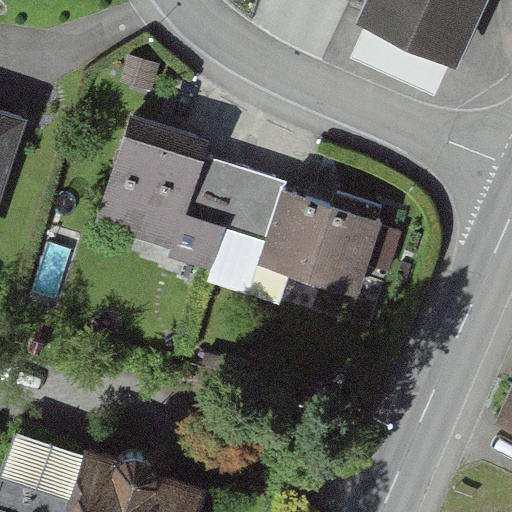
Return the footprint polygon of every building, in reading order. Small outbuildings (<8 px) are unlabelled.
[(364,0),(360,10),(454,53),(478,0),(364,0)] [(0,197),(28,112),(0,102),(0,197)] [(383,213),(126,126),(94,218),(172,244),(169,253),(210,267),(226,221),(266,234),(259,254),(357,288),(383,213)] [(511,379),(496,415),(511,422),(511,379)] [(194,511),(207,476),(86,434),(58,511),(194,511)]
